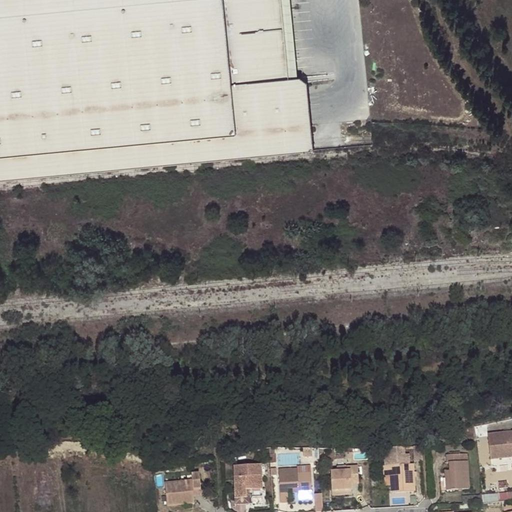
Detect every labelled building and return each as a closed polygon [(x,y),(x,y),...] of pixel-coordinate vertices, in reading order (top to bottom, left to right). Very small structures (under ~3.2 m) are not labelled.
[(0,0),(0,179),(314,150),(311,127),(298,128),(294,88),(308,87),(307,77),(301,77),(293,78),(285,0),(0,0)] [(285,0),(293,78),(301,77),(292,0),(285,0)] [(311,127),(308,87),(294,88),(298,128),(311,127)] [(511,432),(489,435),(491,460),(511,458),(511,432)] [(422,461),(421,446),(413,446),(414,462),(422,461)] [(460,454),(460,447),(445,448),(446,463),(449,463),(449,471),(450,475),(445,475),(446,491),(469,489),(466,454),(460,454)] [(393,448),(383,448),(384,466),(390,466),(391,476),(392,493),(414,492),(413,464),(402,465),(401,455),(397,455),(393,456),(393,448)] [(228,457),(220,458),(220,465),(230,464),(228,457)] [(261,465),(233,467),(234,492),(245,491),(262,490),(261,465)] [(357,466),(339,467),(339,471),(336,471),(330,471),(331,491),(351,490),(351,484),(358,484),(357,466)] [(390,466),(384,466),(382,466),(383,476),(391,476),(390,466)] [(297,475),(297,470),(279,471),(280,503),(288,503),(287,489),(292,489),(297,489),(297,493),(298,500),(312,500),(311,492),(311,474),(297,475)] [(194,503),(193,496),(193,490),(201,489),(199,473),(191,473),(192,480),(164,483),(166,506),(194,503)] [(316,510),(323,510),(321,492),(314,493),(316,510)]
